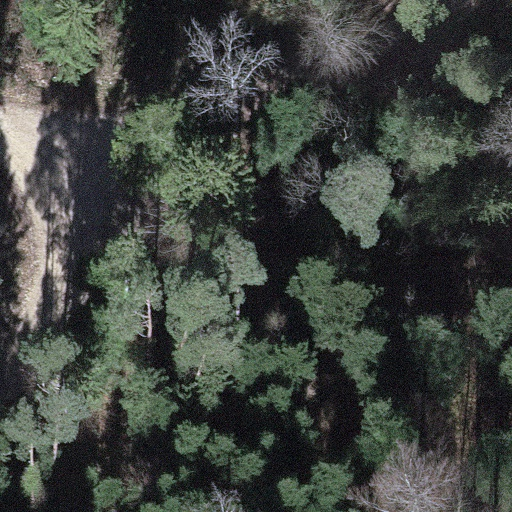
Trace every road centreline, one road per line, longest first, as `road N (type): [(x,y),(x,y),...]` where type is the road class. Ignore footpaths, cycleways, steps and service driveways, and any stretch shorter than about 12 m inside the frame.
road 1 (track): [(418,0),(58,172),(62,250),(50,306),(0,377)]
road 2 (track): [(62,250),(284,199),(511,196)]
